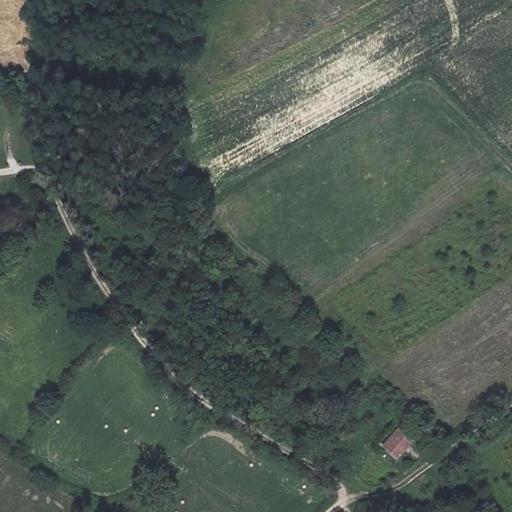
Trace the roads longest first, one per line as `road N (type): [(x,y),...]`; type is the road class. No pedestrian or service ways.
road 1 (track): [(352,497),(198,396),(122,314),(75,240),(24,68)]
road 2 (track): [(205,195),(218,196),(426,77),(511,169)]
road 3 (track): [(511,407),(403,482),(329,511)]
